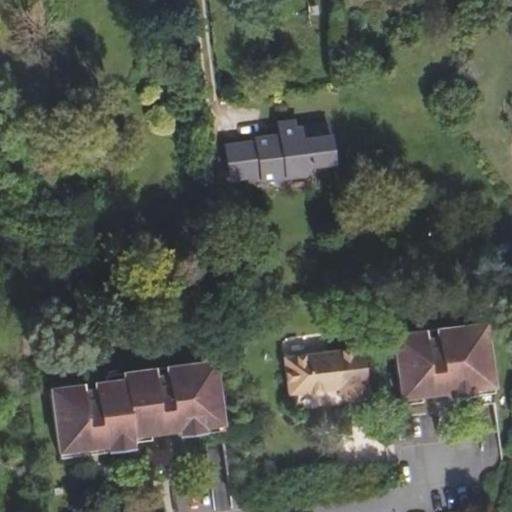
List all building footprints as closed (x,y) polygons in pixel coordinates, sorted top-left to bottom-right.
[(270,124),(271,132),(285,130),(284,123),(270,124)] [(285,130),(271,132),(271,138),(247,140),(247,145),(217,149),(222,178),(252,175),(252,182),(293,177),(300,169),(324,166),(319,127),(285,130)] [(385,338),(392,399),(412,397),(423,396),(422,388),(438,386),(439,394),(440,400),(467,397),(467,390),(484,388),(477,326),(428,332),(429,340),(416,342),(415,334),(385,338)] [(341,397),(360,395),(355,349),(276,357),(281,394),(318,391),(318,401),(324,406),(342,403),(341,397)] [(58,449),(77,447),(89,446),(88,440),(105,437),(106,443),(133,440),(131,433),(150,431),(161,430),(160,423),(176,420),(177,427),(177,433),(204,430),(203,425),(220,422),(214,361),(165,367),(166,375),(153,377),(153,368),(122,372),(123,379),(103,382),(95,382),(95,388),(82,389),(81,383),(51,388),(58,449)] [(102,375),(103,382),(123,379),(122,372),(102,375)] [(422,388),(423,396),(439,394),(438,386),(422,388)] [(485,394),(484,388),(467,390),(467,397),(485,394)] [(360,401),(360,395),(341,397),(342,403),(360,401)] [(412,397),(392,399),(393,406),(413,403),(412,397)] [(160,423),(161,430),(177,427),(176,420),(160,423)] [(221,428),(220,422),(203,425),(204,430),(221,428)] [(131,433),(133,440),(150,438),(150,431),(131,433)] [(88,440),(89,446),(106,443),(105,437),(88,440)] [(106,443),(106,449),(133,446),(133,440),(106,443)] [(106,443),(89,446),(89,452),(106,449),(106,443)] [(78,453),(77,447),(58,449),(59,455),(78,453)]
